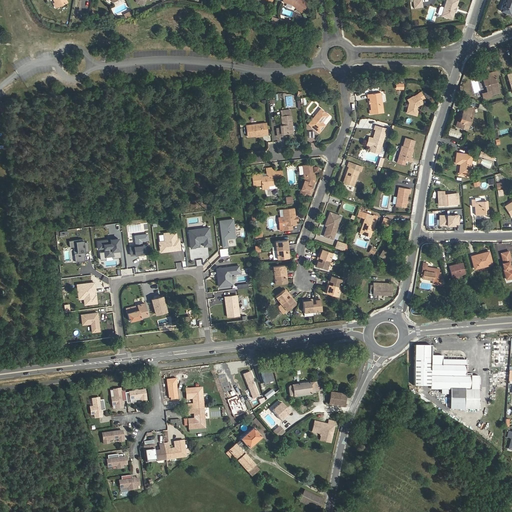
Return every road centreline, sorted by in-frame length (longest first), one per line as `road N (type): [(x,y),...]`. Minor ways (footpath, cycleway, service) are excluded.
road 1 (primary): [(75,364),(346,333),(370,342)]
road 2 (unclassified): [(325,59),(271,74),(193,60),(91,66)]
road 3 (residential): [(209,344),(193,271),(117,281),(123,356)]
road 4 (residential): [(415,236),(434,138),(460,63)]
road 5 (primary): [(372,320),(209,344)]
road 6 (residential): [(366,377),(346,426),(329,511)]
road 7 (residential): [(306,280),(304,246),(337,149)]
